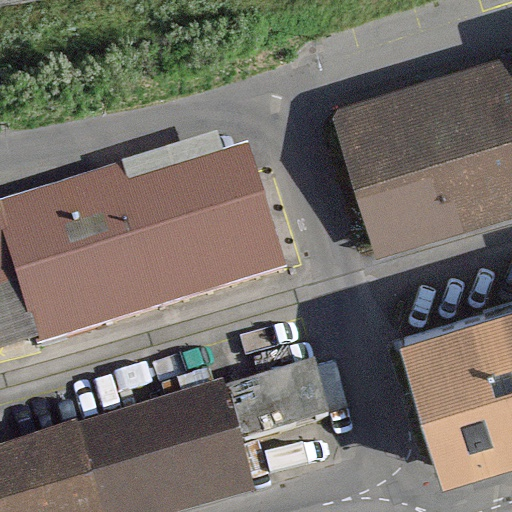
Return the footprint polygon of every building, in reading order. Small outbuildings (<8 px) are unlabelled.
[(511,55),(336,108),(378,247),(511,205),(511,55)] [(282,270),(246,154),(127,192),(120,172),(0,209),(0,212),(41,345),(282,270)] [(511,305),(404,338),(443,466),(511,444),(511,305)] [(313,365),(213,394),(75,436),(96,511),(175,511),(244,493),(230,447),(328,418),(313,365)] [(0,511),(96,511),(75,436),(72,437),(72,436),(0,460),(0,511)]
